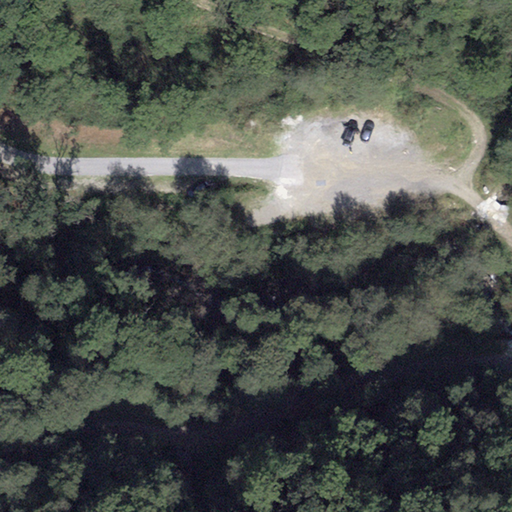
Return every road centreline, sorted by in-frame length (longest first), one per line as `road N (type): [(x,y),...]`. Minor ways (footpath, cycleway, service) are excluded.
road 1 (track): [(511,358),(454,377),(214,413),(0,425)]
road 2 (track): [(196,0),(466,113),(478,146),(459,190)]
road 3 (residential): [(0,153),(36,164),(369,174)]
